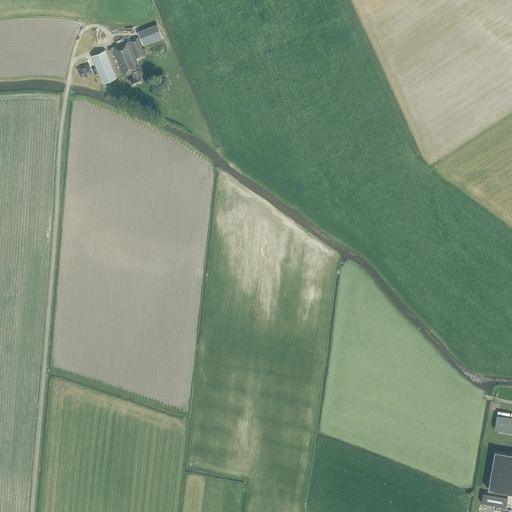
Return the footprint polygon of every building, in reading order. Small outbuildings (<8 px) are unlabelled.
[(157,24),(138,31),(144,45),(162,38),(157,24)] [(132,86),(143,81),(141,75),(140,75),(137,67),(139,66),(136,59),(145,55),(138,37),(109,49),(111,54),(115,53),(123,75),(132,72),(134,78),(129,80),(132,86)] [(105,50),(91,55),(102,83),(116,77),(105,50)] [(89,65),(78,69),(81,78),(85,76),(85,77),(85,76),(88,75),(92,73),(89,65)] [(511,432),(511,417),(497,415),(494,429),(511,432)] [(487,488),(511,492),(511,453),(494,450),(487,488)] [(483,493),(481,502),(506,507),(507,497),(483,493)]
